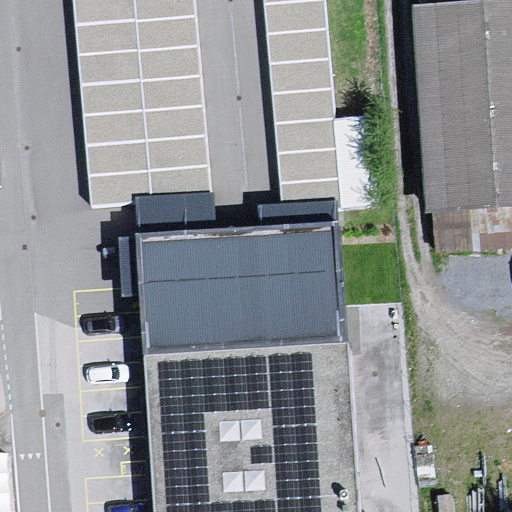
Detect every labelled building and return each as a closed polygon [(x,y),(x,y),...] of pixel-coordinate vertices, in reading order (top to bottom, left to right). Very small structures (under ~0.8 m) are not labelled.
[(76,0),(97,206),(211,196),(197,0),(76,0)] [(319,0),(262,0),(279,208),(333,204),(319,0)] [(511,13),(417,16),(433,226),(511,223),(511,13)] [(358,511),(340,227),(139,240),(156,511),(358,511)] [(0,511),(12,511),(8,447),(0,447),(0,511)]
